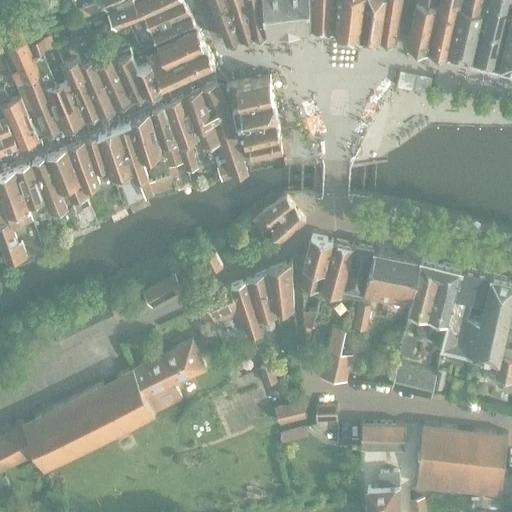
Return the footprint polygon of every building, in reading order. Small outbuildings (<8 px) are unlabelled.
[(107,7),(107,8),(124,0),(103,0),(105,3),(99,5),(96,0),(77,7),(81,15),(81,16),(100,9),(107,7)] [(116,24),(127,18),(142,12),(169,0),(124,0),(107,8),(111,16),(116,24)] [(183,0),(169,0),(142,12),(146,21),(150,29),(189,12),(183,0)] [(210,0),(227,39),(241,34),(229,0),(210,0)] [(247,0),(229,0),(241,34),(254,31),(247,0)] [(247,0),(254,31),(268,29),(262,0),(247,0)] [(262,0),(268,29),(310,23),(310,0),(262,0)] [(310,0),(310,23),(334,24),(335,0),(310,0)] [(335,0),(334,24),(359,29),(362,0),(335,0)] [(363,0),(359,29),(378,33),(383,0),(363,0)] [(383,0),(378,33),(393,36),(398,0),(383,0)] [(429,45),(436,0),(414,0),(407,41),(429,45)] [(436,0),(429,45),(448,49),(458,0),(436,0)] [(458,0),(448,49),(472,55),(483,0),(458,0)] [(483,0),(472,55),(498,61),(510,0),(483,0)] [(511,0),(510,0),(498,61),(511,64),(511,0)] [(35,7),(18,13),(26,35),(44,28),(35,7)] [(142,12),(127,18),(129,22),(133,21),(135,27),(146,21),(142,12)] [(157,42),(160,48),(166,60),(205,44),(189,12),(150,29),(156,41),(157,42)] [(27,89),(20,92),(22,98),(38,135),(60,126),(51,102),(52,102),(31,54),(26,44),(25,41),(26,41),(14,15),(0,20),(0,28),(6,43),(7,42),(11,51),(27,89)] [(26,41),(25,41),(26,44),(31,54),(41,50),(55,45),(50,32),(42,35),(26,41)] [(205,44),(166,60),(173,80),(214,61),(205,44)] [(105,56),(96,61),(116,105),(130,98),(132,97),(115,58),(109,46),(102,49),(105,56)] [(150,60),(136,66),(145,91),(146,92),(161,86),(161,85),(173,80),(166,60),(160,48),(147,54),(150,60)] [(54,81),(41,50),(31,54),(52,102),(51,102),(60,126),(85,116),(69,76),(54,81)] [(129,52),(115,58),(132,97),(145,91),(136,66),(129,52)] [(63,60),(69,76),(85,116),(86,116),(99,111),(79,61),(76,55),(63,60)] [(85,59),(79,61),(99,111),(99,112),(110,108),(116,105),(96,61),(94,62),(91,56),(85,59)] [(232,105),(233,105),(233,104),(233,103),(273,97),(269,74),(236,79),(226,82),(231,99),(230,100),(232,105)] [(185,92),(199,134),(203,144),(211,141),(220,138),(232,175),(248,170),(243,156),(238,139),(225,98),(216,80),(185,92)] [(0,102),(0,103),(18,143),(38,135),(22,98),(20,92),(8,97),(3,84),(0,85),(0,102)] [(165,102),(177,139),(185,165),(197,162),(189,138),(199,134),(185,92),(181,93),(165,102)] [(233,104),(233,105),(238,121),(276,115),(273,97),(233,103),(233,104)] [(164,102),(149,109),(170,172),(170,175),(178,173),(175,161),(183,159),(177,139),(164,102)] [(0,150),(18,144),(0,103),(0,150)] [(147,111),(130,118),(142,157),(160,152),(147,111)] [(238,121),(233,122),(238,139),(279,132),(276,115),(238,121)] [(130,118),(116,124),(131,168),(135,179),(147,175),(142,157),(130,118)] [(116,124),(98,132),(110,165),(109,165),(112,176),(113,175),(131,168),(116,124)] [(83,137),(67,144),(83,188),(98,182),(94,170),(109,165),(110,165),(98,132),(92,134),(83,137)] [(279,132),(238,139),(243,156),(251,155),(251,156),(282,150),(279,132)] [(67,144),(46,153),(61,189),(65,187),(72,202),(86,196),(83,188),(67,144)] [(61,189),(46,153),(31,160),(52,214),(67,207),(59,189),(61,189)] [(29,161),(14,167),(32,215),(38,213),(39,215),(48,211),(29,161)] [(9,220),(0,223),(0,244),(5,259),(22,253),(23,256),(26,254),(21,239),(17,240),(11,223),(32,215),(14,167),(0,172),(0,196),(0,197),(5,210),(9,220)] [(170,172),(149,179),(154,191),(173,184),(170,175),(170,172)] [(251,217),(262,230),(269,225),(279,238),(304,217),(284,194),(261,209),(251,217)] [(0,196),(0,223),(9,220),(5,210),(0,197),(0,196)] [(47,225),(52,236),(61,232),(57,222),(47,225)] [(319,289),(320,287),(330,237),(309,232),(301,263),(300,285),(319,289)] [(320,287),(338,291),(349,241),(333,238),(330,237),(320,287)] [(342,288),(362,292),(373,246),(372,246),(349,241),(338,291),(341,292),(342,288)] [(362,292),(409,302),(420,254),(411,252),(372,244),(372,246),(373,246),(362,292)] [(202,256),(209,269),(219,263),(213,251),(202,256)] [(409,302),(408,308),(423,312),(446,318),(460,264),(439,259),(420,254),(409,302)] [(291,259),(266,268),(276,306),(293,306),(291,259)] [(439,344),(472,352),(491,272),(460,264),(446,318),(439,344)] [(122,292),(131,312),(184,287),(175,267),(122,292)] [(266,268),(244,278),(257,318),(277,312),(276,306),(266,268)] [(511,277),(491,272),(472,352),(497,357),(493,373),(503,375),(501,387),(511,390),(511,384),(511,348),(501,346),(509,312),(511,300),(511,277)] [(241,311),(245,324),(248,332),(255,330),(257,334),(256,335),(259,343),(265,341),(257,318),(244,278),(228,284),(241,311)] [(237,326),(245,324),(241,311),(228,284),(228,283),(201,295),(202,296),(211,314),(215,321),(232,314),(237,326)] [(52,325),(61,345),(117,319),(107,299),(52,325)] [(353,324),(367,327),(371,301),(358,299),(353,324)] [(301,308),(303,323),(311,322),(314,307),(301,308)] [(320,372),(344,378),(350,350),(339,348),(344,326),(331,323),(320,372)] [(216,329),(209,332),(213,340),(220,337),(216,329)] [(133,366),(0,430),(0,466),(35,450),(42,465),(155,411),(154,409),(182,395),(176,381),(206,366),(192,337),(133,366)] [(234,360),(227,364),(232,375),(240,371),(234,360)] [(259,364),(265,382),(277,378),(272,360),(259,364)] [(310,371),(320,372),(322,363),(312,361),(310,371)] [(390,383),(429,393),(432,383),(435,371),(396,361),(390,383)] [(436,366),(435,371),(432,383),(441,386),(446,369),(436,366)] [(449,397),(461,399),(465,381),(453,378),(449,397)] [(300,398),(288,401),(292,417),(304,414),(300,398)] [(292,417),(288,401),(274,405),(278,421),(292,417)] [(316,403),(316,418),(335,418),(336,403),(316,403)] [(360,443),(403,444),(404,421),(361,420),(360,443)] [(500,492),(511,490),(511,472),(503,473),(507,431),(422,421),(415,484),(500,494),(500,492)] [(278,430),(281,440),(309,433),(306,422),(278,430)] [(366,484),(367,511),(400,511),(399,482),(398,482),(397,468),(379,470),(379,483),(366,484)] [(409,498),(411,511),(426,511),(424,496),(409,498)]
